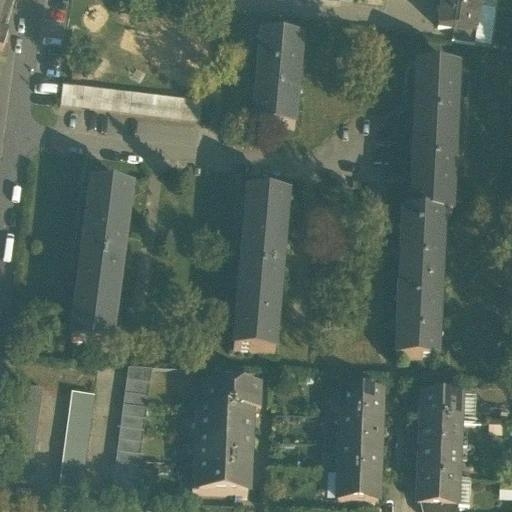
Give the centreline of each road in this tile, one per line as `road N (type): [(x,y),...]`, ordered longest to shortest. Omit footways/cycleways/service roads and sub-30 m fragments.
road 1 (residential): [(382,176),(15,142)]
road 2 (residential): [(414,0),(410,25),(214,0)]
road 3 (residential): [(15,142),(34,0)]
